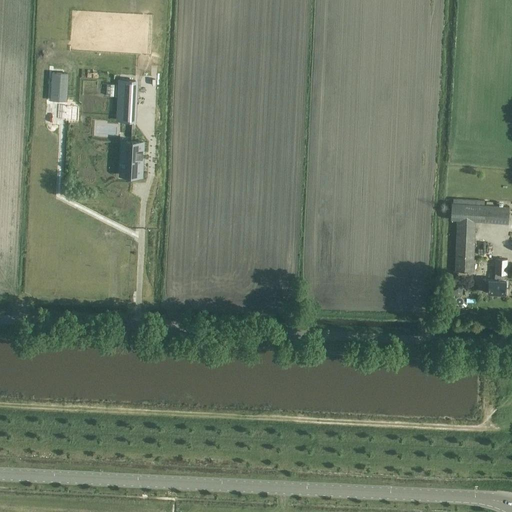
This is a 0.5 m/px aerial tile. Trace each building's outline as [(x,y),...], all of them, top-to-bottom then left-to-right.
[(68,73),(51,72),(50,100),(67,101),(68,73)] [(136,81),(120,80),(118,120),(134,121),(136,81)] [(124,175),(141,176),(143,141),(126,140),(126,151),(122,151),(121,164),(125,164),(124,175)] [(508,207),(484,205),(485,200),(453,198),(452,203),(451,220),(457,220),(454,271),(472,272),(475,222),(507,223),(508,207)] [(488,285),(488,293),(505,294),(506,280),(505,280),(505,274),(506,274),(507,259),(496,259),(495,280),(488,279),(482,279),(481,285),(488,285)]
